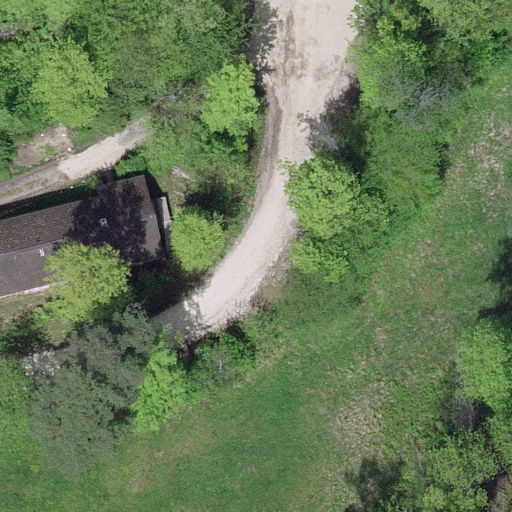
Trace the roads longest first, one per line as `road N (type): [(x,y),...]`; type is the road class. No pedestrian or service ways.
road 1 (unclassified): [(0,376),(162,334),(239,277),(285,188),(305,6)]
road 2 (track): [(305,6),(114,153),(0,203)]
